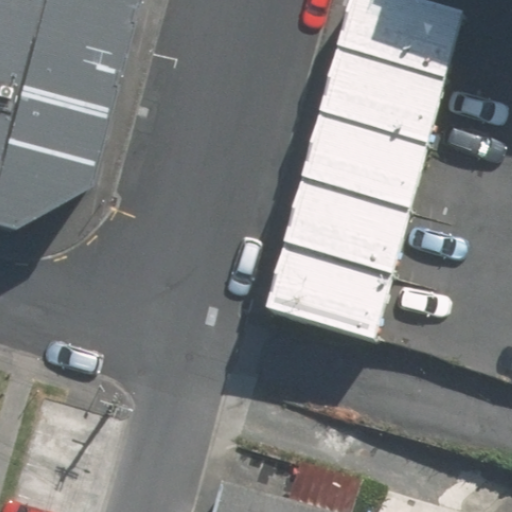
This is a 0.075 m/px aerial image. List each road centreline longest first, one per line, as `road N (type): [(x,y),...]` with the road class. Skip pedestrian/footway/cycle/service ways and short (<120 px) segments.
road 1 (residential): [(254,0),(192,242),(182,359)]
road 2 (residential): [(182,359),(0,303)]
road 3 (residential): [(182,359),(175,430),(151,511)]
